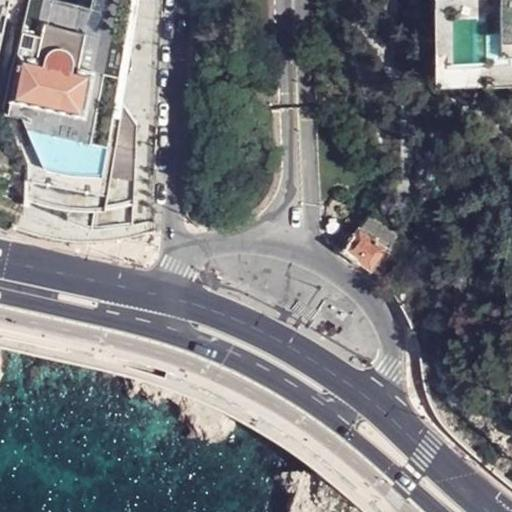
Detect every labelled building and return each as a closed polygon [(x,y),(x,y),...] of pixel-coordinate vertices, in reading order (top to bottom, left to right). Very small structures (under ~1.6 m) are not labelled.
[(13,99),(14,99),(12,113),(8,112),(28,164),(28,175),(27,197),(46,203),(58,206),(69,207),(78,208),(89,208),(97,208),(117,205),(134,201),(137,123),(127,109),(117,95),(124,49),(131,51),(135,0),(91,0),(84,31),(46,23),(43,36),(23,32),(18,53),(22,54),(13,99)] [(511,0),(499,0),(501,62),(511,61),(511,0)] [(124,49),(117,95),(127,109),(131,51),(124,49)] [(211,223),(226,221),(224,205),(208,207),(211,223)] [(369,215),(359,228),(387,247),(397,234),(369,215)] [(358,227),(342,251),(371,270),(387,247),(359,228),(358,227)]
